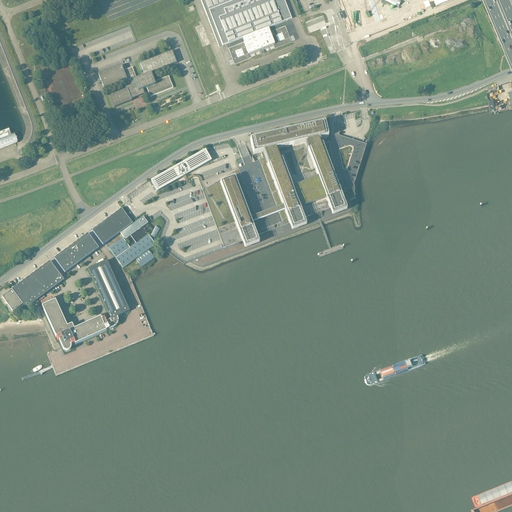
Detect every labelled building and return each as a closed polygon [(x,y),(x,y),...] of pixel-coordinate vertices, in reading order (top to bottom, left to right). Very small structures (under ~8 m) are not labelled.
[(293,23),(284,0),(200,0),(219,48),(227,68),(234,65),(244,61),(252,58),(250,53),(273,45),(274,49),(299,39),(293,23)] [(349,0),(343,3),(352,23),(354,22),(352,27),(355,29),(358,24),(359,26),(379,18),(372,0),(349,0)] [(154,82),(151,74),(176,64),(172,52),(140,64),(145,76),(136,79),(132,68),(123,71),(121,66),(98,75),(104,89),(124,81),(127,89),(110,96),(114,108),(132,101),(131,98),(133,97),(134,97),(134,98),(135,98),(136,98),(136,97),(136,96),(142,94),(141,91),(146,89),(150,97),(173,88),(168,77),(154,82)] [(243,76),(260,70),(259,65),(242,71),(243,76)] [(355,180),(366,145),(361,143),(356,142),(339,136),(340,118),(332,118),(331,130),(330,142),(325,144),(323,139),(328,138),(326,130),(325,123),(284,132),(250,140),(250,143),(253,155),(254,155),(261,153),(263,159),(254,163),(252,164),(252,163),(252,164),(245,145),(243,146),(239,147),(237,148),(244,166),(238,169),(199,183),(224,249),(236,244),(238,243),(242,242),(256,236),(262,234),(272,231),(274,230),(278,228),(288,224),(289,224),(290,225),(292,231),(306,226),(304,220),(303,219),(312,215),(321,212),(330,209),(333,216),(346,211),(344,204),(345,203),(347,202),(349,201),(350,201),(355,199),(354,188),(354,185),(355,180)] [(0,149),(14,144),(17,152),(18,152),(9,130),(0,133),(0,149)] [(205,150),(151,181),(153,186),(156,190),(157,192),(211,161),(210,159),(208,155),(205,150)] [(103,246),(128,227),(132,224),(121,209),(92,231),(103,246)] [(156,227),(151,236),(155,238),(160,229),(156,227)] [(65,273),(91,254),(99,249),(88,234),(54,258),(65,273)] [(26,308),(56,286),(64,281),(50,261),(12,289),(26,308)] [(129,312),(119,289),(106,261),(88,270),(111,320),(117,317),(129,312)] [(12,290),(1,297),(12,312),(23,305),(12,290)] [(74,330),(72,325),(67,327),(55,301),(54,301),(52,298),(47,301),(41,304),(42,307),(56,338),(58,341),(59,341),(63,350),(63,351),(64,351),(65,352),(66,352),(67,352),(68,352),(69,351),(70,351),(70,350),(71,350),(71,349),(71,348),(71,347),(71,346),(74,344),(75,345),(106,331),(109,330),(111,329),(114,328),(115,327),(116,326),(117,325),(117,324),(118,323),(118,322),(118,321),(118,320),(118,319),(117,318),(117,317),(111,320),(106,322),(104,318),(101,319),(100,318),(74,330)]
